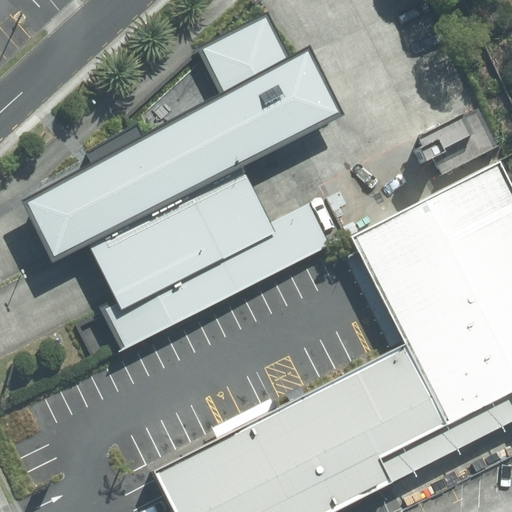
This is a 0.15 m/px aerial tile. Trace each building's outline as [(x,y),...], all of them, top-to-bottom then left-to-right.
[(336,125),(278,11),(193,54),(217,102),(135,143),(5,208),(39,274),(79,254),(90,277),(124,344),(321,246),(304,212),(267,230),(252,199),(239,174),(336,125)] [(476,109),(400,146),(419,185),(495,148),(476,109)] [(342,243),(397,350),(439,431),(505,398),(511,410),(511,210),(490,168),(342,243)] [(439,431),(397,350),(145,478),(162,511),(336,511),(383,488),(372,466),(439,431)] [(511,422),(511,410),(505,398),(439,431),(372,466),(383,488),(511,422)]
